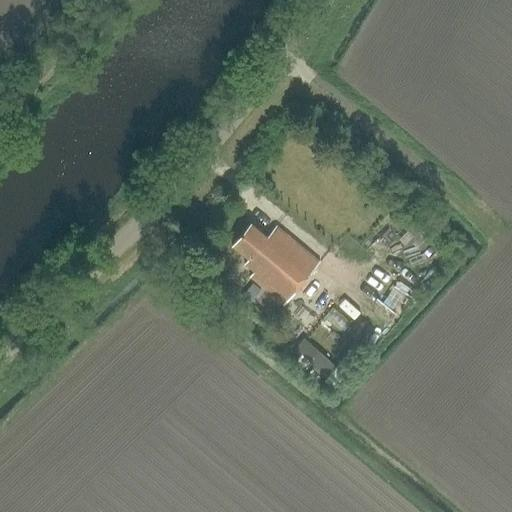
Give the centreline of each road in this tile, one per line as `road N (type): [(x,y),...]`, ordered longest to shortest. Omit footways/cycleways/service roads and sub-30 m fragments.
road 1 (unclassified): [(0,355),(187,168),(319,0)]
road 2 (track): [(111,0),(0,132)]
